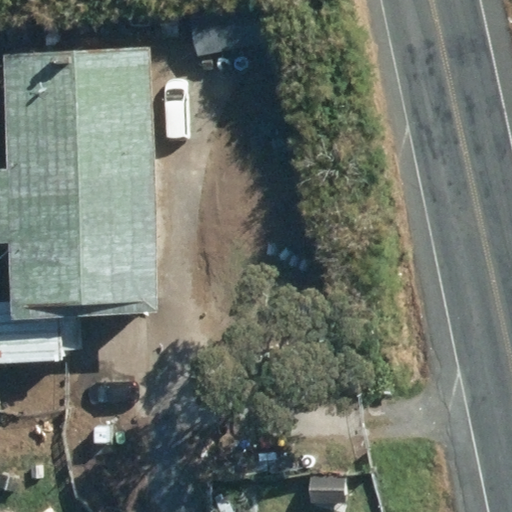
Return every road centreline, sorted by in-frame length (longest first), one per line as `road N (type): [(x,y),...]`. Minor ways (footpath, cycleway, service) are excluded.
road 1 (secondary): [(511,443),(418,0)]
road 2 (track): [(140,346),(234,418),(321,424),(495,366),(511,348)]
